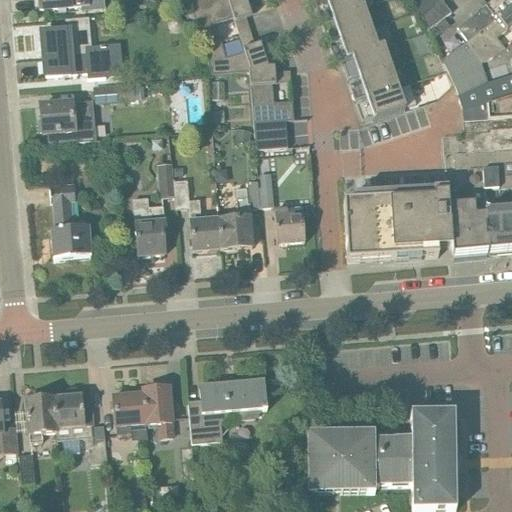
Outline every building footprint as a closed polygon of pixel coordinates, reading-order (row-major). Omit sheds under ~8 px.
[(37,0),(39,10),(88,6),(87,0),(37,0)] [(177,7),(175,0),(166,0),(164,4),(166,10),(177,7)] [(186,0),(191,12),(226,0),(186,0)] [(238,37),(250,33),(243,12),(247,11),(248,13),(249,13),(245,0),(226,0),(191,12),(203,48),(220,43),(215,27),(233,21),(238,37)] [(324,0),(331,20),(363,9),(360,0),(324,0)] [(411,0),(427,32),(452,16),(442,3),(445,0),(411,0)] [(466,43),(511,8),(511,0),(486,0),(482,3),(485,9),(457,30),(466,43)] [(511,8),(466,43),(467,43),(475,55),(482,65),(491,60),(493,61),(505,51),(496,40),(511,27),(511,8)] [(363,9),(331,20),(338,40),(370,29),(363,9)] [(90,50),(88,20),(65,22),(66,33),(41,36),(45,80),(87,76),(87,82),(105,80),(102,49),(90,50)] [(184,28),(183,23),(178,20),(173,21),(169,25),(170,31),(175,34),(181,33),(184,28)] [(449,28),(444,21),(443,22),(433,29),(427,32),(431,41),(449,28)] [(370,29),(338,40),(345,61),(351,59),(377,50),(370,29)] [(248,75),(269,74),(261,50),(260,50),(261,53),(257,54),(250,33),(238,37),(244,55),(226,60),(220,43),(203,48),(212,78),(248,75)] [(482,65),(475,55),(467,43),(445,59),(441,62),(446,74),(452,87),(457,100),(488,85),(482,65)] [(358,80),(390,69),(383,48),(377,50),(351,59),(358,80)] [(511,61),(510,62),(511,68),(511,77),(488,85),(457,100),(462,112),(493,103),(511,97),(511,61)] [(365,100),(397,89),(390,69),(358,80),(365,100)] [(269,74),(248,75),(253,127),(284,124),(293,123),(307,122),(307,121),(293,122),(292,104),(273,105),(272,87),(275,86),(274,74),(269,74)] [(94,108),(133,104),(132,86),(92,90),(94,108)] [(373,122),(405,111),(397,89),(365,100),(373,122)] [(511,97),(493,103),(462,112),(463,123),(511,120),(511,97)] [(92,119),(90,105),(74,107),(74,106),(39,110),(41,124),(38,124),(39,135),(42,135),(42,137),(75,134),(74,121),(92,119)] [(463,157),(511,153),(511,120),(463,123),(465,156),(463,156),(463,157)] [(284,124),(253,127),(254,140),(285,137),(284,124)] [(247,148),(251,135),(237,131),(233,145),(247,148)] [(254,140),(255,153),(287,151),(285,137),(254,140)] [(162,152),(162,141),(151,142),(151,147),(157,152),(162,152)] [(483,194),(511,191),(511,153),(463,157),(463,156),(453,157),(456,192),(447,193),(448,210),(451,250),(450,250),(451,260),(487,257),(485,217),(483,194)] [(174,200),(173,184),(171,167),(159,168),(161,201),(174,200)] [(182,179),(181,170),(173,171),(173,179),(182,179)] [(257,190),(259,211),(273,210),(270,176),(259,177),(260,190),(257,190)] [(221,253),(218,221),(200,222),(198,203),(188,204),(186,183),(173,184),(174,200),(175,212),(189,211),(190,223),(189,223),(192,255),(221,253)] [(259,211),(257,190),(257,184),(244,185),(244,191),(235,192),(237,219),(218,221),(221,253),(251,250),(249,218),(248,218),(248,212),(259,211)] [(72,231),(70,205),(74,205),(73,190),(47,192),(49,206),(52,206),(55,233),(50,233),(53,262),(89,259),(87,229),(72,231)] [(437,251),(450,250),(451,250),(448,210),(447,193),(432,193),(432,200),(343,205),(346,265),(437,259),(437,251)] [(149,210),(148,201),(133,202),(137,260),(164,258),(163,241),(166,240),(165,223),(163,223),(162,210),(149,210)] [(286,217),(285,211),(273,212),(276,247),(304,245),(302,216),(286,217)] [(511,214),(499,215),(485,217),(487,257),(511,254),(511,214)] [(236,387),(236,383),(225,384),(225,388),(199,391),(200,404),(187,405),(191,447),(222,444),(221,428),(230,417),(236,423),(255,422),(261,414),(265,413),(262,385),(236,387)] [(146,428),(146,430),(148,429),(148,431),(157,430),(158,442),(172,441),(168,391),(143,393),(143,398),(146,428)] [(144,430),(146,430),(146,428),(143,398),(114,400),(115,432),(115,438),(130,437),(129,430),(144,429),(144,430)] [(53,403),(56,437),(57,444),(84,441),(85,453),(89,453),(90,470),(107,468),(104,440),(92,441),(89,412),(82,412),(81,401),(53,403)] [(56,437),(53,403),(52,403),(52,402),(25,404),(28,439),(28,446),(42,445),(41,438),(56,437)] [(454,511),(453,415),(409,416),(409,441),(373,442),(373,435),(305,436),(306,497),(374,496),(374,490),(410,489),(410,511),(454,511)] [(1,432),(0,417),(0,458),(18,457),(15,431),(1,432)] [(20,487),(33,487),(31,457),(18,458),(20,487)] [(159,500),(168,500),(167,489),(158,489),(159,500)] [(137,511),(146,511),(144,493),(131,495),(133,511),(137,511)]
